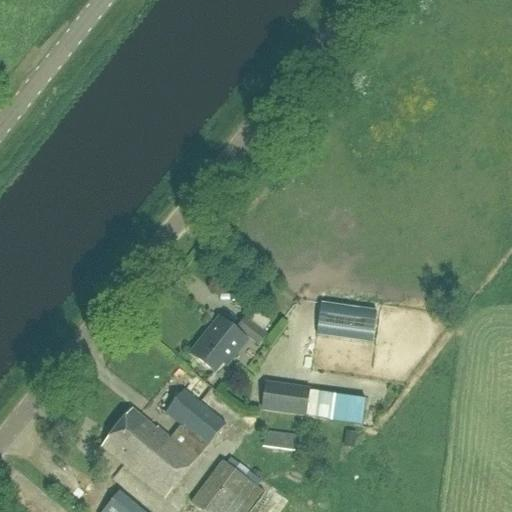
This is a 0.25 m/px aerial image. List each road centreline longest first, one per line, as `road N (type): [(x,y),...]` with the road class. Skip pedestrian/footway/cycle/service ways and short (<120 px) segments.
road 1 (tertiary): [(0,445),(357,0)]
road 2 (tertiary): [(103,0),(0,129)]
